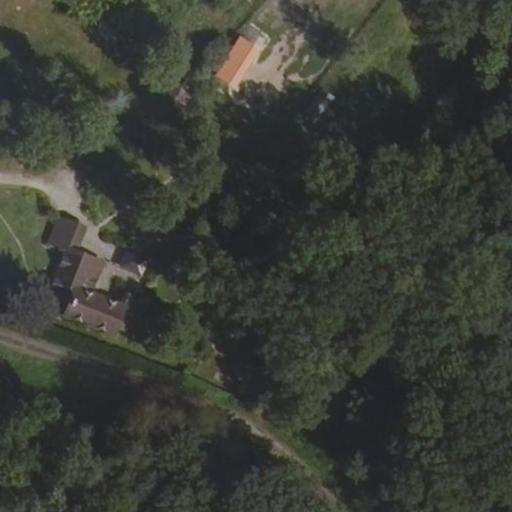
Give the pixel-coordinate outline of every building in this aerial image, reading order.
[(235,38),(212,80),(234,93),(258,51),(235,38)] [(313,122),(332,101),(320,91),(302,112),(313,122)] [(62,250),(73,226),(62,221),(51,247),(62,250)] [(86,231),(73,226),(62,250),(49,286),(73,296),(63,322),(115,344),(125,314),(101,303),(109,283),(101,278),(105,267),(77,253),(86,231)] [(38,312),(63,322),(73,296),(49,286),(38,312)]
